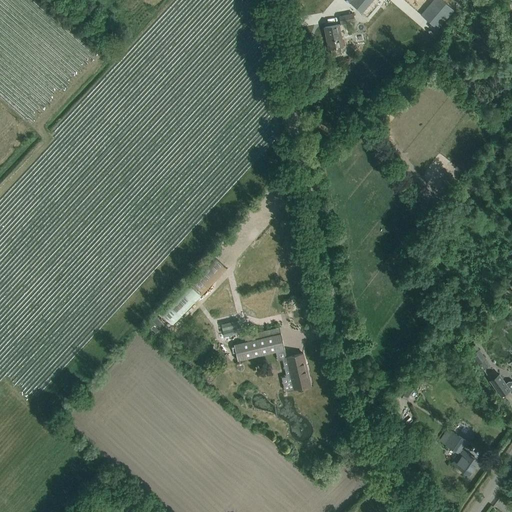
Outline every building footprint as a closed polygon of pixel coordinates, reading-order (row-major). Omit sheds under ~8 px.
[(353,0),(351,3),(363,13),(374,0),(353,0)] [(339,16),(341,24),(354,21),(353,13),(339,16)] [(339,24),(325,27),(328,41),(327,41),(329,49),(331,48),(332,55),(342,53),(341,46),(343,46),(339,24)] [(228,267),(214,255),(188,283),(202,295),(228,267)] [(156,333),(164,324),(155,316),(147,324),(156,333)] [(249,334),(251,340),(234,344),(238,360),(276,351),(284,349),(279,327),(249,334)] [(303,353),(286,357),(284,349),(276,351),(278,360),(283,359),(287,375),(282,377),(285,390),(310,384),(303,353)] [(479,349),(472,353),(486,375),(494,370),(479,349)] [(511,391),(511,380),(508,381),(505,383),(498,374),(490,380),(501,395),(509,390),(511,391)] [(406,378),(396,392),(407,399),(416,385),(406,378)] [(448,428),(440,440),(460,453),(453,463),(469,474),(478,460),(460,447),(465,440),(448,428)]
